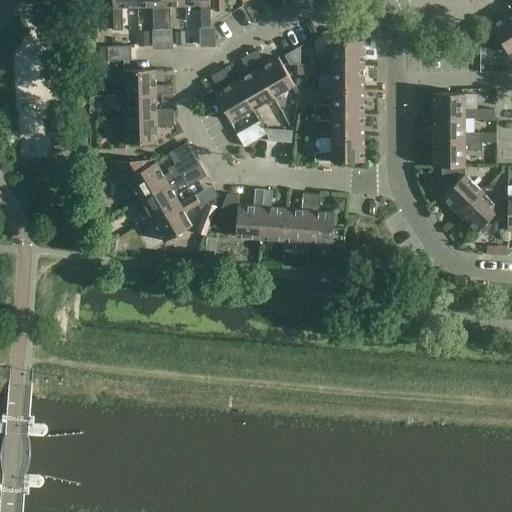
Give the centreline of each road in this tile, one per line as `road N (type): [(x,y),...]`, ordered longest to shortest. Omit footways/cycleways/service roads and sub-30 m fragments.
road 1 (residential): [(398,182),(224,175),(195,132),(184,99),(197,70),(325,0)]
road 2 (residential): [(376,5),(394,34),(398,182)]
road 3 (residential): [(398,182),(452,263),(511,274)]
